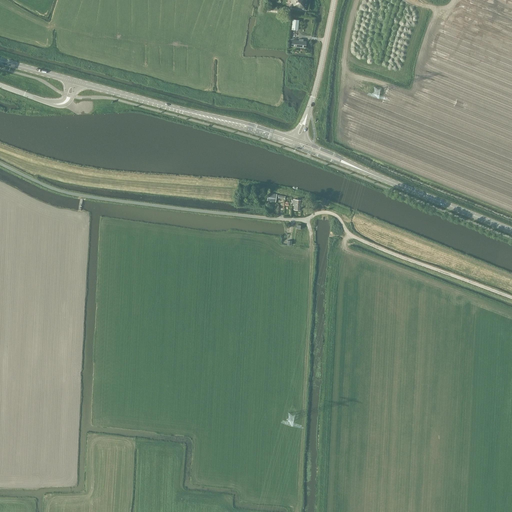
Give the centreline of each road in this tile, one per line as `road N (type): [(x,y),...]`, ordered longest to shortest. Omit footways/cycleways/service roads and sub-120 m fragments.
road 1 (unclassified): [(0,163),(76,195),(295,219),(320,212)]
road 2 (primary): [(297,143),(73,81)]
road 3 (primary): [(511,230),(297,143)]
road 4 (track): [(511,297),(356,238),(339,219)]
road 5 (tertiary): [(297,143),(334,0)]
